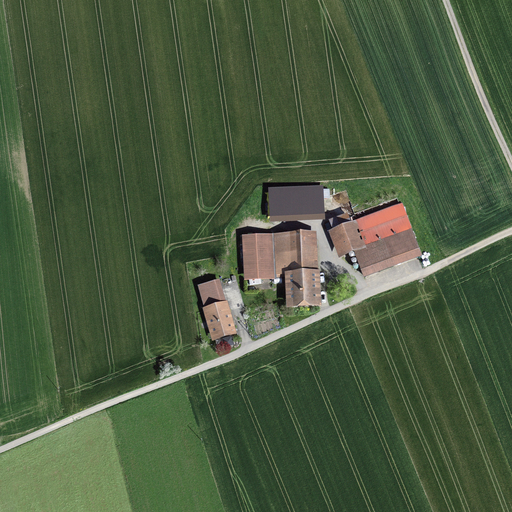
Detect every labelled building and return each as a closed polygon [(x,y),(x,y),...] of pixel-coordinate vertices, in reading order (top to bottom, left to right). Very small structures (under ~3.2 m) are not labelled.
[(321,190),(271,192),(272,217),(322,215),(321,190)] [(343,254),(360,248),(347,216),(331,222),(343,254)] [(355,252),(361,268),(416,248),(404,216),(361,232),(367,248),(355,252)] [(275,237),(277,277),(290,276),(292,305),(316,304),(315,273),(313,273),(311,236),(275,237)] [(272,277),(271,237),(245,238),(247,278),(272,277)] [(218,281),(200,286),(215,337),(233,332),(224,304),(218,281)]
